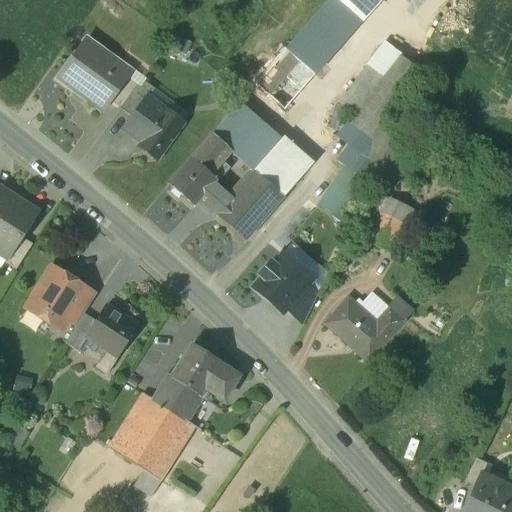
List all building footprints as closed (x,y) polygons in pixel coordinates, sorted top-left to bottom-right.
[(335,0),(330,0),(308,25),(336,50),(361,22),(335,0)] [(335,0),(361,22),(380,0),(335,0)] [(308,25),(255,86),(283,111),(336,50),(308,25)] [(120,64),(86,39),(57,80),(72,91),(74,88),(103,109),(108,102),(127,76),(117,69),(120,64)] [(382,80),(354,117),(353,117),(335,138),(346,146),(376,165),(379,167),(395,133),(383,127),(422,74),(399,57),(382,80)] [(366,68),(339,104),(353,117),(354,117),(382,80),(366,68)] [(127,76),(108,102),(119,110),(138,84),(127,76)] [(138,84),(119,110),(131,119),(146,99),(147,100),(153,90),(140,80),(138,84)] [(147,100),(146,99),(131,119),(123,130),(141,143),(139,145),(140,152),(150,159),(157,158),(181,125),(147,100)] [(238,106),(211,135),(226,149),(225,150),(252,173),(279,143),(238,106)] [(416,143),(395,133),(379,167),(375,176),(385,182),(395,186),(416,143)] [(211,135),(167,185),(171,188),(170,193),(178,199),(182,198),(192,207),(197,201),(212,214),(220,205),(227,198),(212,185),(215,181),(206,172),(225,150),(226,149),(211,135)] [(309,168),(279,143),(252,173),(253,174),(254,173),(282,198),(309,168)] [(376,165),(346,146),(335,162),(344,168),(331,187),(347,198),(356,204),(357,205),(376,165)] [(282,198),(254,173),(253,174),(230,201),(227,198),(220,205),(212,214),(244,242),(282,198)] [(385,182),(375,176),(368,190),(379,195),(385,182)] [(331,187),(316,207),(333,219),(347,198),(331,187)] [(379,195),(368,190),(347,233),(398,258),(420,214),(379,195)] [(0,220),(13,201),(0,192),(0,220)] [(347,198),(333,219),(341,225),(356,204),(347,198)] [(35,215),(13,201),(0,220),(0,254),(6,258),(7,259),(20,239),(35,215)] [(20,239),(7,259),(6,258),(3,263),(15,271),(31,246),(20,239)] [(311,282),(281,255),(272,265),(266,266),(260,273),(261,279),(252,288),(264,299),(270,299),(277,305),(277,310),(282,315),(285,311),(307,286),(311,282)] [(63,278),(50,270),(28,304),(41,312),(38,318),(58,332),(65,320),(75,327),(82,316),(95,296),(78,285),(71,287),(64,283),(63,278)] [(307,286),(285,311),(302,327),(317,295),(307,286)] [(357,301),(354,305),(376,325),(389,310),(387,309),(371,295),(362,305),(357,301)] [(389,310),(403,323),(413,312),(396,298),(387,309),(389,310)] [(354,305),(347,299),(324,325),(367,364),(403,323),(389,310),(376,325),(354,305)] [(134,328),(103,309),(93,324),(84,339),(88,341),(104,352),(115,359),(128,340),(127,339),(134,328)] [(93,324),(82,316),(75,327),(67,340),(82,350),(88,341),(84,339),(93,324)] [(191,348),(171,379),(202,399),(205,401),(210,393),(223,402),(238,378),(191,348)] [(104,377),(115,359),(104,352),(93,369),(104,377)] [(187,423),(202,399),(171,379),(167,376),(151,401),(187,423)] [(151,401),(141,394),(106,449),(143,472),(133,487),(151,499),(196,429),(187,423),(151,401)] [(475,458),(464,482),(475,487),(481,475),(483,476),(488,464),(475,458)] [(483,476),(481,475),(475,487),(463,511),(497,511),(509,488),(483,476)] [(511,511),(511,489),(509,488),(497,511),(511,511)]
